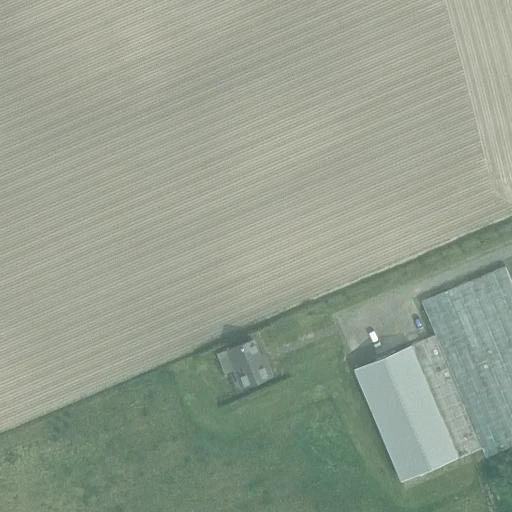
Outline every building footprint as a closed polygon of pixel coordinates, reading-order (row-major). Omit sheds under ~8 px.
[(485,457),(511,445),(511,282),(506,267),(420,303),(433,334),(447,368),(485,457)] [(350,351),(388,335),(382,323),(345,339),(350,351)] [(433,334),(410,344),(424,378),(447,368),(433,334)] [(226,351),(241,388),(270,376),(265,363),(261,364),(252,340),(226,351)] [(410,341),(352,365),(401,480),(458,456),(424,378),(410,344),(410,341)]
